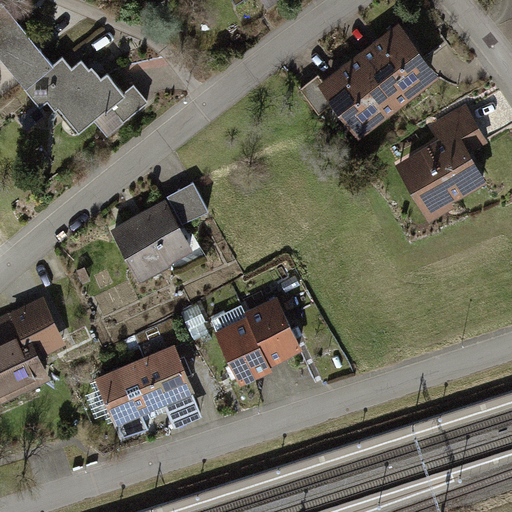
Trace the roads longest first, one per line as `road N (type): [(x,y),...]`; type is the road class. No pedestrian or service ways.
road 1 (residential): [(19,511),(511,342)]
road 2 (residential): [(0,269),(344,0)]
